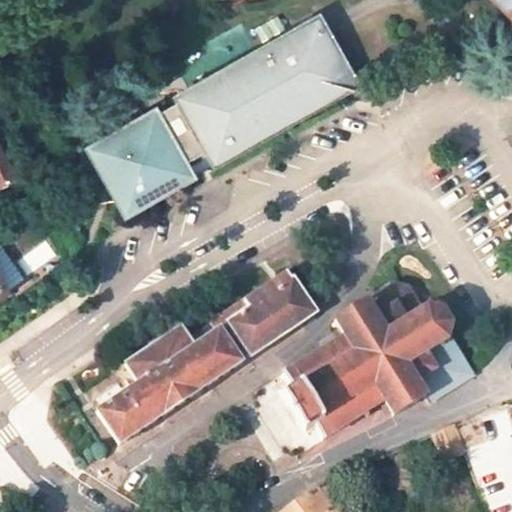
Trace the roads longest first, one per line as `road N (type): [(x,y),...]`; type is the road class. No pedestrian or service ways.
road 1 (residential): [(379,139),(150,264),(122,290),(117,308)]
road 2 (residential): [(163,438),(299,349),(346,304),(370,224)]
road 3 (residential): [(117,308),(389,158)]
road 4 (residential): [(478,395),(324,464),(263,511)]
road 5 (residential): [(389,158),(486,299),(511,285)]
road 6 (residential): [(0,398),(117,308)]
road 7 (residential): [(0,425),(38,474),(94,511)]
